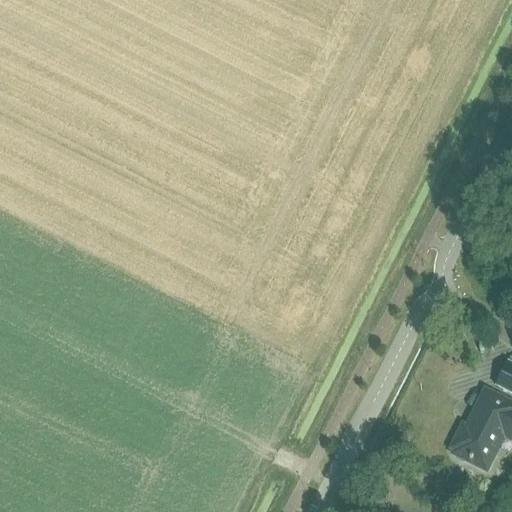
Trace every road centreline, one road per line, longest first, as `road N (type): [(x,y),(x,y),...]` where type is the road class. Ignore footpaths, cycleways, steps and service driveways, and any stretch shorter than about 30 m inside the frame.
road 1 (residential): [(321,511),(420,319),(446,291)]
road 2 (residential): [(446,291),(452,254),(511,134)]
